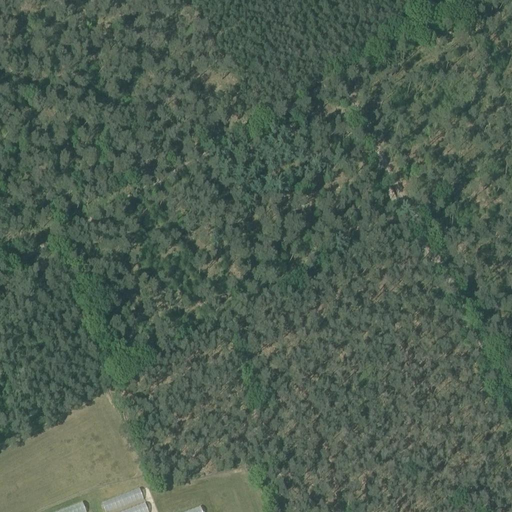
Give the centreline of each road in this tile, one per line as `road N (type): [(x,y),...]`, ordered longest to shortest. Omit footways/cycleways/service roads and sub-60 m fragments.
road 1 (track): [(0,271),(342,77)]
road 2 (track): [(342,77),(511,398)]
road 3 (track): [(488,0),(342,77)]
